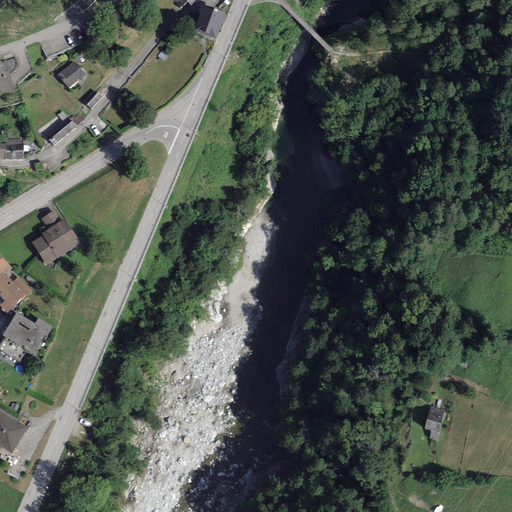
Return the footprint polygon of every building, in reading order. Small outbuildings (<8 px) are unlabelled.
[(181,8),(187,1),(185,0),(174,0),(174,1),(181,8)] [(216,38),(225,13),(202,6),(194,30),(216,38)] [(1,61),(0,61),(0,93),(11,90),(14,89),(8,71),(5,72),(1,61)] [(74,61),(57,75),(68,88),(85,75),(74,61)] [(97,93),(102,97),(107,91),(101,86),(96,92),(97,93)] [(97,93),(86,105),(91,109),(102,97),(97,93)] [(57,115),(63,121),(68,117),(62,110),(57,115)] [(73,115),(70,118),(77,126),(84,120),(79,114),(75,118),(73,115)] [(46,137),(54,146),(77,126),(70,118),(68,117),(63,121),(46,137)] [(6,140),(6,143),(6,151),(5,151),(5,159),(24,159),(24,145),(21,145),(21,139),(6,140)] [(41,218),(48,229),(61,221),(54,210),(41,218)] [(48,229),(41,233),(43,235),(32,242),(47,266),(81,244),(65,218),(61,221),(48,229)] [(12,268),(0,256),(0,306),(7,313),(21,298),(23,300),(32,291),(11,270),(12,268)] [(38,318),(35,324),(17,313),(3,335),(33,354),(45,335),(47,337),(53,327),(38,318)] [(10,408),(16,411),(18,406),(12,403),(10,408)] [(28,427),(0,411),(0,446),(12,454),(28,427)]
